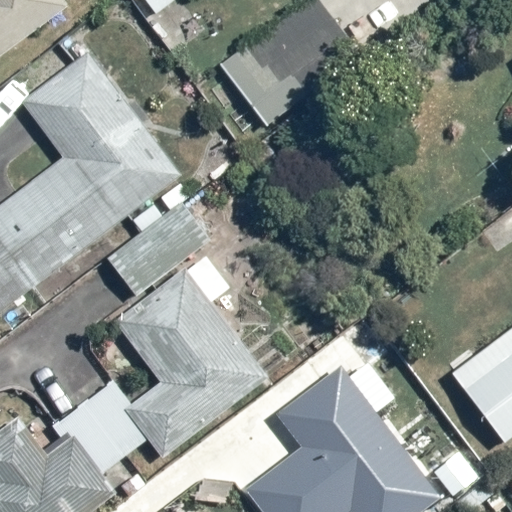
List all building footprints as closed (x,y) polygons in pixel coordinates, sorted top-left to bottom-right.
[(0,0),(0,55),(26,35),(69,0),(0,0)] [(303,0),(217,66),(264,127),(404,20),(392,4),(389,0),(318,0),(317,1),(316,0),(303,0)] [(0,204),(0,235),(36,284),(178,176),(84,51),(19,101),(62,158),(0,204)] [(125,411),(147,440),(159,457),(268,377),(213,303),(230,290),(204,255),(214,247),(181,206),(108,263),(140,303),(115,322),(161,384),(130,408),(129,407),(125,411)] [(0,311),(36,284),(0,235),(0,311)] [(511,326),(450,372),(501,441),(511,433),(511,326)] [(125,411),(129,407),(110,382),(53,424),(66,442),(48,456),(18,416),(0,428),(0,511),(88,511),(114,493),(101,474),(147,440),(125,411)]
